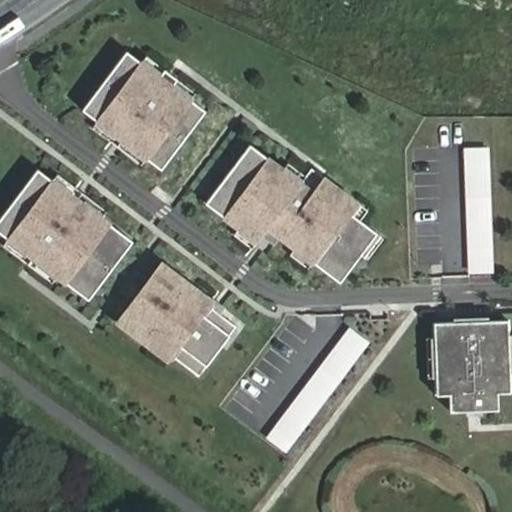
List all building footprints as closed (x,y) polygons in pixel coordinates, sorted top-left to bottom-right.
[(295,0),(303,46),(366,36),(360,0),(295,0)] [(511,0),(451,0),(452,15),(506,16),(505,33),(511,32),(511,0)] [(142,62),(127,50),(83,109),(98,120),(116,134),(123,125),(136,135),(129,144),(147,158),(162,169),(207,111),(192,99),(174,85),(179,79),(166,69),(161,76),(142,62)] [(148,55),(142,62),(161,76),(166,69),(148,55)] [(197,93),(179,79),(174,85),(192,99),(197,93)] [(111,141),(116,134),(98,120),(93,127),(111,141)] [(142,165),(147,158),(129,144),(124,151),(142,165)] [(251,144),(207,203),(240,228),(258,242),(265,233),(272,223),(284,232),(280,237),(296,248),(314,262),(341,283),(362,255),(378,234),(362,221),(351,213),(359,204),(313,168),(307,176),(302,183),(284,169),(251,144)] [(491,146),(464,146),(463,272),(490,273),(491,146)] [(289,163),(284,169),(302,183),(307,176),(289,163)] [(38,168),(0,217),(0,230),(8,237),(27,252),(39,260),(58,275),(89,298),(133,240),(102,216),(83,202),(79,208),(67,199),(72,193),(53,179),(38,168)] [(58,172),(53,179),(72,193),(77,187),(58,172)] [(88,195),(83,202),(102,216),(107,210),(88,195)] [(369,211),(359,204),(351,213),(362,221),(369,211)] [(272,223),(265,233),(276,242),(280,237),(284,232),(272,223)] [(253,249),(258,242),(240,228),(234,235),(253,249)] [(385,239),(378,234),(362,255),(369,260),(385,239)] [(22,259),(27,252),(8,237),(3,244),(22,259)] [(309,269),(314,262),(296,248),(290,255),(309,269)] [(53,282),(58,275),(39,260),(33,267),(53,282)] [(196,288),(162,262),(117,320),(152,346),(155,341),(171,353),(199,375),(236,326),(208,305),(192,292),(196,288)] [(208,305),(213,298),(198,286),(196,288),(192,292),(208,305)] [(433,322),(436,395),(449,394),(449,411),(473,410),(498,409),(498,392),(511,392),(508,319),(433,322)] [(347,328),(283,418),(302,431),(366,341),(347,328)] [(150,348),(166,360),(171,353),(155,341),(152,346),(150,348)]
